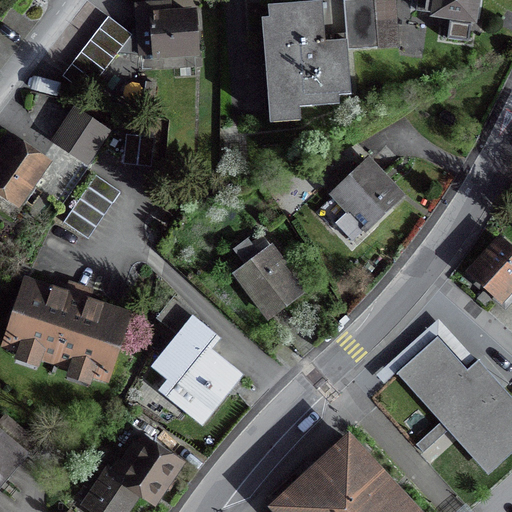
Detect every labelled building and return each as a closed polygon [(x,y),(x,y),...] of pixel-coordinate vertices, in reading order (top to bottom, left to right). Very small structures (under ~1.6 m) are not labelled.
[(270,47),(263,48),(269,124),(270,124),(270,115),(298,113),(298,108),(310,107),(310,101),(322,101),(322,98),(349,95),(346,51),(361,50),(356,0),(342,1),(345,42),(324,43),(321,3),(267,7),(270,47)] [(375,23),(373,0),(356,0),(361,50),(396,48),(394,22),(375,23)] [(416,0),(415,11),(470,19),(473,0),(416,0)] [(152,6),(135,7),(139,56),(155,55),(155,56),(193,53),(191,15),(162,17),(162,14),(153,15),(152,6)] [(130,36),(107,18),(61,77),(84,95),(130,36)] [(73,112),(53,142),(85,163),(108,129),(101,125),(99,129),(73,112)] [(121,165),(149,168),(153,139),(124,136),(121,165)] [(0,213),(12,221),(33,191),(27,187),(45,162),(14,140),(0,160),(0,159),(0,213)] [(366,164),(334,195),(365,228),(397,197),(366,164)] [(94,176),(62,224),(86,240),(119,193),(94,176)] [(511,253),(499,242),(470,273),(502,303),(511,292),(511,253)] [(270,248),(235,274),(268,318),(300,294),(278,266),(282,264),(270,248)] [(27,285),(7,345),(102,377),(122,316),(75,301),(27,285)] [(183,408),(183,409),(200,424),(228,389),(230,391),(231,389),(229,388),(235,381),(239,376),(224,364),(222,368),(205,354),(216,340),(191,320),(153,367),(168,380),(160,389),(183,408)] [(511,455),(511,414),(438,336),(398,373),(492,474),(511,455)] [(0,487),(26,456),(25,455),(0,434),(0,487)] [(411,511),(347,441),(275,507),(279,511),(411,511)] [(108,469),(83,507),(91,511),(123,511),(138,490),(153,500),(163,486),(168,490),(174,481),(169,477),(177,464),(144,442),(139,449),(133,445),(121,463),(127,467),(120,477),(108,469)]
